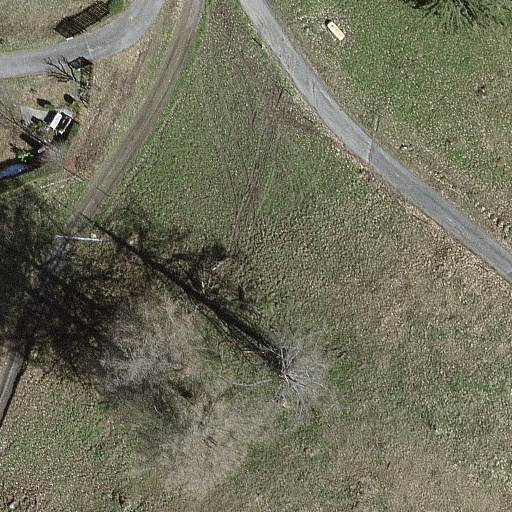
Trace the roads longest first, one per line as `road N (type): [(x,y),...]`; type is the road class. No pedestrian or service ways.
road 1 (track): [(201,0),(195,34),(44,291),(0,402)]
road 2 (track): [(251,0),(318,99),(406,187),(511,271)]
road 3 (track): [(147,0),(128,28),(65,54),(0,65)]
